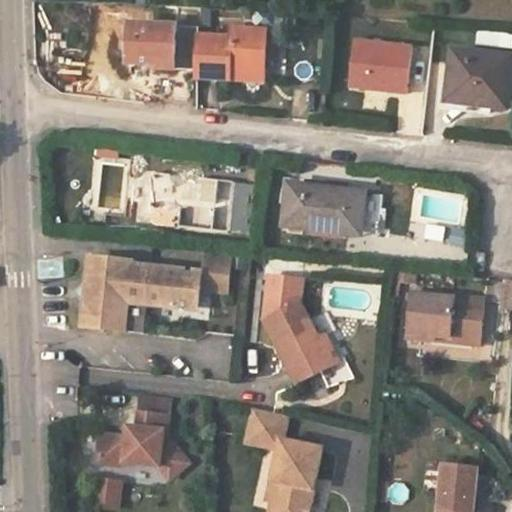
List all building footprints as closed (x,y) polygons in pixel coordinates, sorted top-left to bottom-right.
[(177,68),(199,69),(200,37),(201,31),(179,30),(179,28),(133,25),(130,65),(154,67),(155,70),(176,71),(177,68)] [(198,80),(233,81),(233,73),(265,75),(267,32),(234,30),(234,38),(200,37),(199,69),(198,80)] [(511,50),(511,36),(480,33),(478,44),(490,46),(489,50),(511,52),(511,50)] [(511,77),(511,59),(455,52),(448,103),(508,110),(511,77)] [(233,73),(233,81),(265,83),(265,75),(233,73)] [(233,183),(156,175),(153,206),(182,210),(181,228),(228,233),(228,229),(249,232),(253,188),(233,186),(233,183)] [(286,228),(345,235),(346,231),(380,235),(385,196),(291,185),(286,228)] [(232,254),(204,252),(202,274),(201,293),(228,294),(229,294),(232,254)] [(92,259),(89,283),(111,266),(112,261),(92,259)] [(133,263),(112,261),(111,266),(89,283),(76,293),(86,308),(102,331),(117,321),(125,334),(142,336),(145,306),(158,308),(158,304),(196,308),(198,293),(201,293),(202,274),(134,266),(133,263)] [(417,272),(405,271),(404,284),(415,285),(417,272)] [(270,277),(266,321),(298,385),(333,366),(319,339),(301,303),(304,281),(270,277)] [(411,293),(407,338),(479,344),(483,299),(411,293)] [(84,329),(102,331),(86,308),(84,329)] [(125,334),(117,321),(102,331),(125,334)] [(327,335),(319,339),(333,366),(341,363),(327,335)] [(143,397),(141,413),(171,417),(173,401),(143,397)] [(290,418),(256,410),(248,447),(279,453),(272,485),(281,487),(278,504),(273,503),(271,511),(310,511),(324,450),(285,442),(290,418)] [(171,417),(141,413),(139,430),(130,429),(128,438),(110,437),(102,441),(100,457),(105,465),(122,467),(126,464),(162,468),(172,481),(190,467),(168,437),(171,417)] [(473,511),(478,469),(446,465),(441,511),(473,511)] [(125,509),(126,479),(102,478),(101,508),(125,509)] [(392,485),(394,503),(410,501),(407,483),(392,485)] [(281,487),(272,485),(268,502),(273,503),(278,504),(281,487)]
